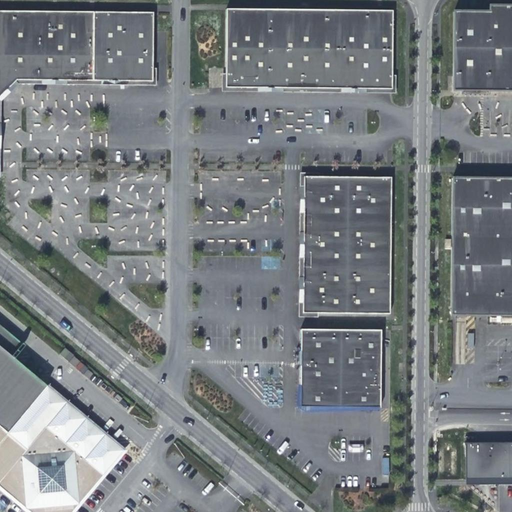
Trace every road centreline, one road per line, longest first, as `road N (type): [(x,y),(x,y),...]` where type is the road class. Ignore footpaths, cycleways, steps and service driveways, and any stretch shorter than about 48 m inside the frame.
road 1 (residential): [(416,511),(421,0)]
road 2 (tertiary): [(309,511),(0,252)]
road 3 (tertiary): [(0,273),(279,511)]
